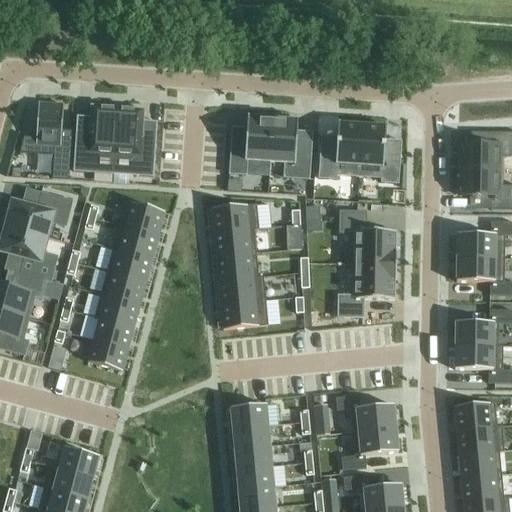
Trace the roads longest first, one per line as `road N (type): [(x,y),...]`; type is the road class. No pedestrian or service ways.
road 1 (residential): [(432,95),(42,70),(16,75),(0,101)]
road 2 (residential): [(428,353),(432,95)]
road 3 (residential): [(438,511),(428,353)]
